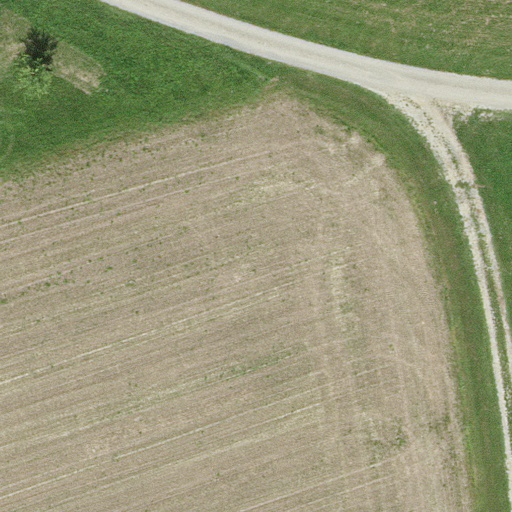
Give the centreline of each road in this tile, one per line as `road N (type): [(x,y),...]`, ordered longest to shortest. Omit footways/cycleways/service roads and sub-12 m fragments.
road 1 (track): [(134,0),(372,75),(511,96)]
road 2 (track): [(372,75),(430,119),(464,172),(490,247),(511,361)]
